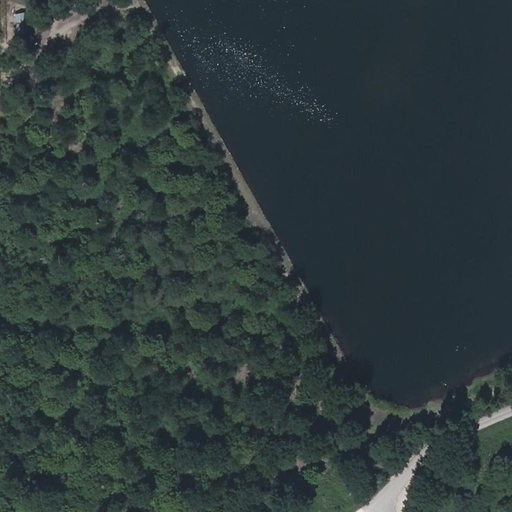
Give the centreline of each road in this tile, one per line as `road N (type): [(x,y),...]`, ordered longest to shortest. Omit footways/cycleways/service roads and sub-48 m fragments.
road 1 (track): [(382,511),(433,447),(511,413)]
road 2 (track): [(0,99),(60,29),(59,0)]
